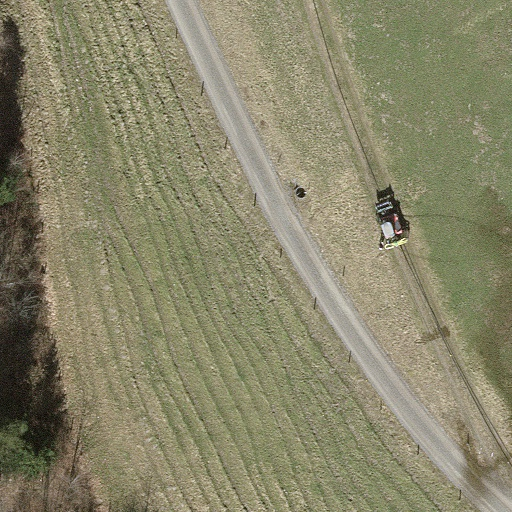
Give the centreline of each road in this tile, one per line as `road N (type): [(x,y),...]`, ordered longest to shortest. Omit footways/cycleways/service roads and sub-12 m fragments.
road 1 (track): [(510,511),(397,394),(246,131),(189,0)]
road 2 (track): [(511,466),(444,341),(322,0)]
